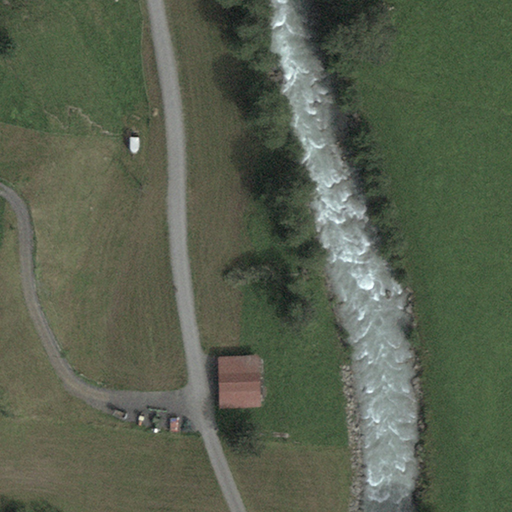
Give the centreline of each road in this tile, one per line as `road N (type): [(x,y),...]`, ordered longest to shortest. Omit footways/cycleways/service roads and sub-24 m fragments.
road 1 (track): [(150,0),(196,404),(235,511)]
road 2 (track): [(0,192),(9,194),(21,221),(38,333),(65,378),(102,395),(196,404)]
